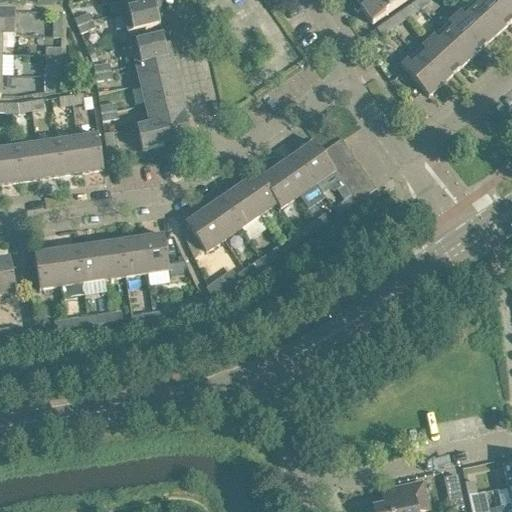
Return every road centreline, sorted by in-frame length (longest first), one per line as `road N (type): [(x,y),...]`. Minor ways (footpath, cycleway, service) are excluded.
road 1 (secondary): [(268,368),(166,399),(0,426)]
road 2 (residential): [(0,219),(174,194),(214,169)]
road 3 (residential): [(295,489),(511,442)]
road 4 (residential): [(214,169),(176,0)]
road 5 (residential): [(214,169),(345,76)]
road 6 (residential): [(401,156),(511,74)]
road 7 (secondary): [(381,302),(268,368)]
road 8 (residential): [(295,489),(268,368)]
